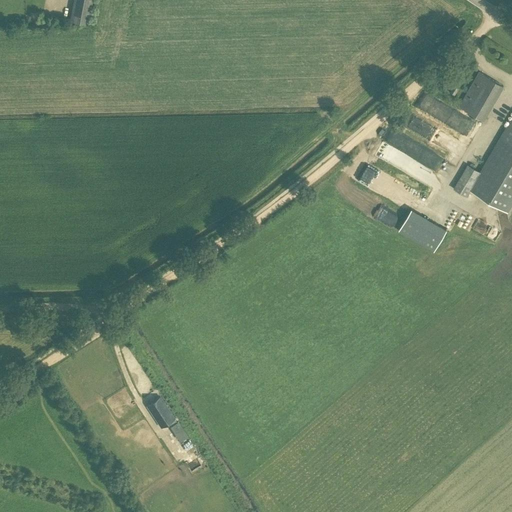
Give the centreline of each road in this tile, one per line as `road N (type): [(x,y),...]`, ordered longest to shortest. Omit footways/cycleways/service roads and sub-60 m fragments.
road 1 (track): [(111,322),(266,217),(501,15)]
road 2 (track): [(0,393),(111,322)]
